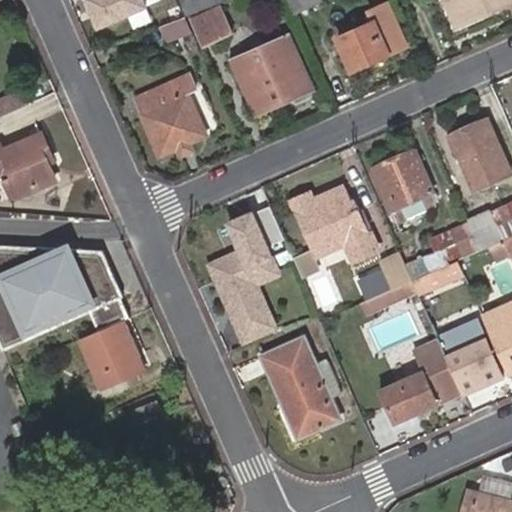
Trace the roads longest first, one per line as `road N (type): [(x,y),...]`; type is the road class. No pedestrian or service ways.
road 1 (residential): [(140,215),(511,50)]
road 2 (residential): [(140,215),(271,511)]
road 3 (residential): [(43,0),(140,215)]
road 4 (residential): [(323,511),(511,425)]
